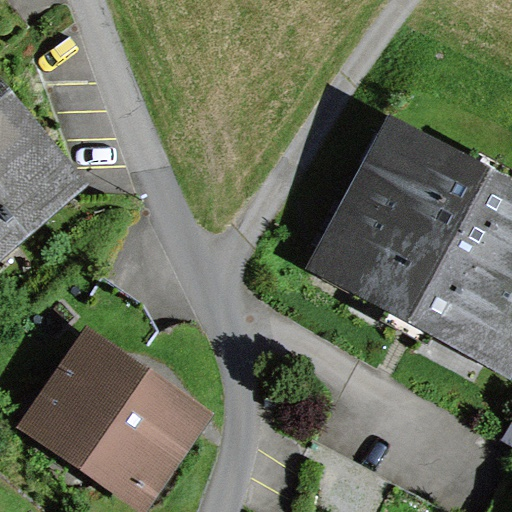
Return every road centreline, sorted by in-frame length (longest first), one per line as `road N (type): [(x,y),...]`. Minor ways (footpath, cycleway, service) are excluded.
road 1 (track): [(409,0),(205,341)]
road 2 (track): [(205,341),(88,0)]
road 3 (track): [(234,511),(205,341)]
